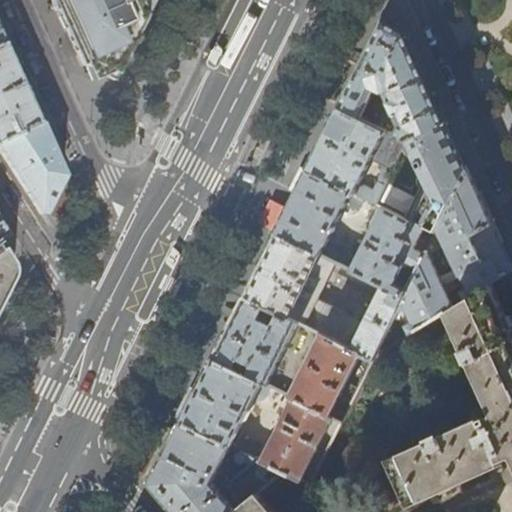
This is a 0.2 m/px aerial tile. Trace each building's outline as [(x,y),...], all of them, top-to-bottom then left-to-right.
[(52,0),(82,65),(86,63),(94,79),(117,69),(118,69),(141,23),(146,13),(139,0),(52,0)] [(152,0),(139,0),(146,13),(152,0)] [(365,58),(340,107),(371,122),(374,113),(373,109),(372,108),(376,100),(371,98),(376,88),(386,93),(400,125),(396,134),(407,140),(447,122),(431,87),(428,79),(406,31),(384,20),(365,58)] [(5,43),(0,45),(0,140),(40,121),(19,75),(16,68),(5,43)] [(217,44),(210,60),(216,65),(223,51),(217,44)] [(371,122),(340,107),(328,132),(309,169),(363,196),(375,202),(387,178),(407,140),(396,134),(371,122)] [(40,121),(0,140),(0,151),(20,183),(35,206),(40,214),(45,213),(46,211),(55,193),(60,182),(64,175),(49,141),(40,121)] [(407,140),(387,178),(422,196),(410,220),(424,227),(436,234),(438,228),(468,168),(455,140),(447,122),(407,140)] [(468,168),(438,228),(442,236),(446,246),(455,265),(459,275),(470,297),(492,283),(507,274),(511,270),(511,265),(508,258),(503,246),(500,240),(498,234),(490,218),(490,217),(487,210),(481,196),(479,193),(474,181),(468,168)] [(357,209),(363,196),(309,169),(293,201),(289,209),(278,232),(277,233),(335,261),(341,264),(347,252),(328,242),(330,235),(334,237),(337,232),(333,229),(347,203),(357,209)] [(55,193),(46,211),(58,216),(71,188),(60,182),(55,193)] [(263,225),(278,232),(289,209),(275,202),(263,225)] [(416,244),(424,227),(410,220),(384,206),(352,270),(383,285),(405,296),(409,288),(396,281),(405,265),(412,263),(419,267),(426,253),(417,249),(416,244)] [(317,300),(335,261),(277,233),(275,238),(246,295),(299,322),(321,333),(361,353),(374,359),(392,322),(398,310),(405,296),(383,285),(364,323),(317,300)] [(0,304),(13,279),(14,276),(15,272),(14,266),(12,262),(7,254),(0,242),(0,304)] [(173,247),(165,262),(173,269),(181,254),(173,247)] [(426,253),(419,267),(409,288),(405,296),(398,310),(410,335),(446,312),(453,308),(428,250),(426,253)] [(492,283),(470,297),(453,308),(446,312),(466,356),(464,357),(467,364),(469,363),(493,415),(481,421),(480,420),(435,439),(434,438),(427,441),(428,443),(388,461),(410,508),(501,466),(500,462),(511,457),(511,327),(511,326),(492,283)] [(268,384),(299,322),(246,295),(230,326),(215,358),(268,384)] [(398,334),(392,322),(374,359),(403,340),(400,333),(398,334)] [(330,415),(361,353),(321,333),(290,395),(294,397),(330,415)] [(271,386),(268,384),(215,358),(211,366),(183,421),(232,446),(256,398),(259,399),(262,399),(265,397),(266,395),(271,386)] [(334,417),(330,415),(294,397),(263,460),(275,466),(284,471),(302,480),(334,417)] [(263,460),(256,457),(240,449),(232,446),(183,421),(181,426),(178,431),(154,480),(152,483),(159,492),(173,508),(176,511),(235,511),(258,492),(270,483),(264,476),(275,466),(263,460)] [(154,480),(178,431),(160,422),(141,462),(146,464),(141,474),(154,480)] [(244,439),(240,449),(256,457),(261,447),(244,439)] [(274,511),(258,492),(235,511),(274,511)]
